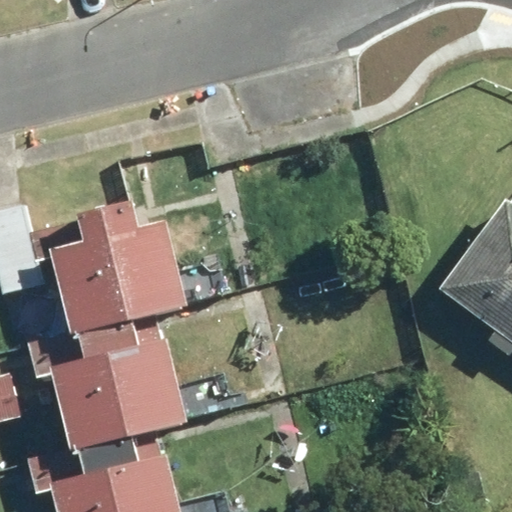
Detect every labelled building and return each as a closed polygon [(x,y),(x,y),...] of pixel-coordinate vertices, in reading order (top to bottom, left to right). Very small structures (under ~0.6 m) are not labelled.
[(511,357),(511,213),(499,204),(432,301),(511,357)] [(157,238),(129,245),(122,218),(31,240),(24,211),(0,216),(0,310),(42,300),(56,355),(178,326),(157,238)] [(157,355),(41,386),(63,471),(179,440),(157,355)] [(10,380),(0,382),(0,430),(21,425),(10,380)] [(511,511),(511,466),(510,465),(486,500),(504,511),(511,511)] [(167,511),(157,470),(35,501),(38,511),(167,511)]
